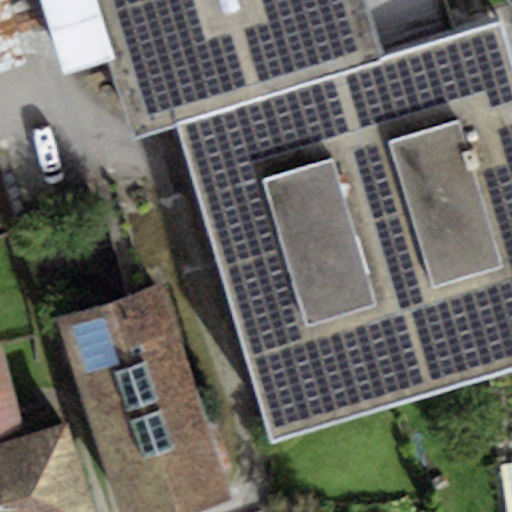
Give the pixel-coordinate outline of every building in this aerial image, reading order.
[(0,0),(0,68),(18,63),(0,0)] [(355,0),(92,0),(133,129),(161,120),(373,54),(355,0)] [(440,0),(364,0),(380,52),(450,30),(440,0)] [(373,54),(161,120),(261,436),(511,357),(511,86),(490,17),(450,30),(380,52),(373,54)] [(155,287),(53,320),(114,511),(172,511),(222,496),(155,287)] [(8,358),(0,359),(0,511),(95,511),(76,423),(26,435),(8,358)]
